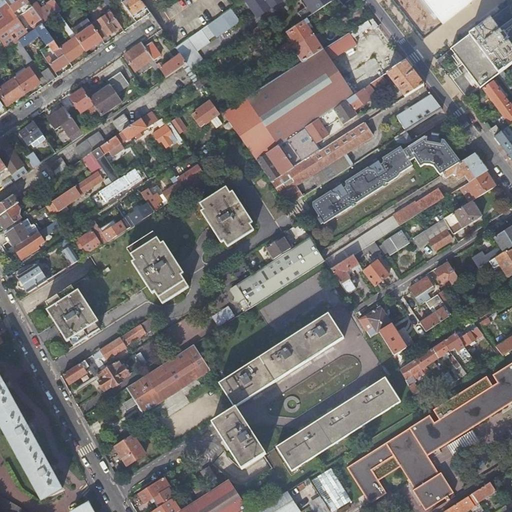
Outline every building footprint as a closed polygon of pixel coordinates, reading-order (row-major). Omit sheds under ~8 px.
[(0,0),(0,38),(4,44),(7,48),(29,32),(26,29),(18,18),(7,2),(5,0),(0,0)] [(24,14),(35,29),(43,24),(44,23),(34,9),(27,0),(8,0),(7,2),(18,18),(24,14)] [(38,6),(34,9),(44,23),(59,12),(62,10),(54,0),(46,0),(49,4),(40,9),(38,6)] [(102,0),(104,2),(121,27),(124,31),(128,28),(125,24),(127,22),(117,8),(114,10),(110,3),(107,0),(102,0)] [(147,9),(140,0),(125,0),(121,3),(133,19),(147,9)] [(244,0),(251,9),(257,18),(282,0),(244,0)] [(303,22),(306,20),(325,7),(334,0),(299,0),(305,9),(297,14),(303,22)] [(334,0),(325,7),(329,14),(350,0),(334,0)] [(464,0),(472,10),(484,0),(464,0)] [(111,33),(121,27),(104,2),(100,5),(107,15),(92,25),(102,40),(111,33)] [(229,10),(175,48),(180,55),(186,64),(192,72),(205,63),(197,52),(239,23),(229,10)] [(480,89),(498,75),(502,72),(511,64),(511,41),(511,40),(508,43),(506,41),(502,35),(490,19),(450,50),(452,52),(453,54),(450,57),(472,87),(476,84),(480,89)] [(293,43),(296,48),(314,36),(310,31),(313,29),(306,20),(303,22),(286,33),(293,43)] [(43,24),(35,29),(19,40),(27,51),(30,50),(28,47),(26,44),(40,35),(47,45),(49,44),(54,41),(43,24)] [(94,46),(102,40),(92,25),(90,24),(88,25),(89,27),(76,36),(85,51),(94,46)] [(231,127),(232,129),(234,131),(256,162),(280,145),(305,129),(318,120),(333,110),(353,97),(341,79),(330,61),(345,52),(346,53),(357,46),(355,44),(357,42),(354,37),(351,39),(348,34),(323,50),(291,70),(222,114),(228,122),(231,127)] [(154,35),(148,38),(151,43),(157,39),(154,35)] [(77,57),(85,51),(76,36),(59,48),(69,63),(77,57)] [(287,64),(291,70),(323,50),(314,36),(296,48),(293,50),(298,57),(287,64)] [(280,38),(272,43),(274,46),(282,40),(280,38)] [(27,51),(19,40),(13,44),(16,48),(27,64),(33,60),(27,51)] [(62,68),(69,63),(59,48),(54,41),(49,44),(58,58),(52,62),(49,57),(46,59),(54,73),(62,68)] [(145,48),(142,43),(133,49),(124,55),(134,71),(149,61),(152,59),(145,48)] [(152,59),(154,61),(161,56),(151,43),(145,48),(152,59)] [(293,43),(287,46),(291,51),(293,50),(296,48),(293,43)] [(13,44),(7,48),(0,53),(0,54),(3,59),(10,54),(9,52),(16,48),(13,44)] [(274,52),(279,59),(282,57),(290,52),(291,51),(287,46),(279,52),(278,50),(274,52)] [(290,52),(282,57),(284,60),(292,55),(290,52)] [(159,70),(165,79),(182,67),(186,64),(180,55),(171,61),(162,68),(159,64),(156,66),(159,70)] [(156,72),(159,70),(156,66),(154,61),(152,59),(149,61),(151,64),(156,72)] [(151,64),(149,61),(134,71),(136,74),(151,64)] [(423,85),(406,62),(404,63),(387,74),(404,97),(423,85)] [(182,67),(193,83),(198,80),(192,72),(186,64),(182,67)] [(48,83),(55,79),(48,68),(41,73),(48,83)] [(129,79),(133,76),(128,68),(124,71),(129,79)] [(15,79),(25,94),(34,88),(33,86),(35,84),(38,82),(29,69),(15,79)] [(509,90),(511,87),(511,84),(502,72),(498,75),(509,90)] [(97,112),(101,117),(122,103),(116,94),(128,86),(120,73),(114,77),(109,81),(111,85),(89,100),(93,105),(95,108),(97,112)] [(16,100),(25,94),(15,79),(12,74),(8,76),(11,81),(0,89),(0,94),(7,106),(16,100)] [(353,97),(333,110),(340,120),(343,125),(357,116),(353,111),(371,100),(368,95),(387,83),(383,77),(353,97)] [(511,107),(505,98),(507,96),(495,80),(484,89),(493,102),(503,116),(501,118),(503,121),(506,119),(511,125),(511,124),(511,107)] [(82,113),(93,105),(89,100),(83,90),(78,94),(72,98),(81,113),(82,113)] [(442,109),(431,96),(397,118),(406,132),(442,109)] [(205,124),(210,121),(216,117),(218,116),(209,103),(192,115),(201,128),(205,124)] [(93,105),(82,113),(85,116),(86,116),(87,117),(88,117),(88,118),(97,112),(95,108),(93,105)] [(67,112),(75,124),(82,119),(74,107),(67,112)] [(68,138),(79,130),(75,124),(67,112),(65,109),(56,115),(47,120),(54,132),(61,127),(68,138)] [(333,110),(318,120),(324,129),(340,120),(333,110)] [(120,134),(116,137),(120,144),(126,140),(128,142),(136,137),(139,134),(157,122),(151,113),(132,126),(120,134)] [(113,123),(120,134),(132,126),(124,115),(113,123)] [(216,117),(210,121),(215,129),(222,125),(216,117)] [(171,123),(178,135),(186,130),(178,119),(171,123)] [(318,120),(305,129),(315,144),(329,136),(324,129),(318,120)] [(32,144),(43,136),(34,123),(27,128),(20,133),(28,146),(32,144)] [(176,133),(170,123),(153,134),(159,144),(162,142),(166,149),(175,142),(178,147),(181,145),(183,143),(176,133)] [(293,169),(271,183),(288,208),(303,198),(296,187),(373,138),(364,124),(320,152),(293,169)] [(495,138),(503,131),(498,124),(489,130),(495,138)] [(511,124),(511,125),(503,131),(495,138),(501,145),(511,160),(511,124)] [(293,169),(320,152),(315,144),(305,129),(280,145),(283,149),(280,151),(293,169)] [(89,155),(94,152),(106,144),(98,133),(75,149),(83,160),(89,155)] [(34,148),(46,140),(43,136),(32,144),(34,148)] [(94,152),(99,159),(109,153),(111,156),(114,154),(117,152),(115,149),(121,145),(120,144),(116,137),(106,144),(94,152)] [(444,175),(461,164),(445,143),(443,141),(435,139),(427,138),(426,139),(404,153),(401,149),(383,160),(384,161),(383,165),(381,166),(384,172),(381,174),(378,176),(375,170),(372,172),(370,172),(369,169),(346,184),(347,185),(346,189),(344,191),(348,196),(342,200),(338,194),(335,196),(333,195),(332,193),(313,204),(314,209),(321,220),(319,222),(322,227),(324,225),(325,226),(352,208),(353,205),(357,205),(384,188),(384,184),(388,185),(397,180),(401,175),(413,167),(410,163),(416,159),(421,168),(425,166),(431,165),(436,166),(443,176),(444,175)] [(0,140),(0,159),(7,170),(9,175),(21,167),(3,139),(0,140)] [(280,145),(256,162),(271,183),(293,169),(280,151),(283,149),(280,145)] [(102,169),(104,167),(99,160),(99,159),(94,152),(89,155),(99,171),(102,169)] [(33,153),(26,158),(33,169),(40,165),(41,164),(33,153)] [(485,167),(476,155),(461,164),(444,175),(446,179),(453,175),(456,176),(459,181),(465,177),(470,183),(486,173),(488,171),(485,167)] [(49,167),(56,178),(68,170),(61,159),(49,167)] [(325,184),(350,168),(346,162),(321,178),(325,184)] [(111,172),(107,166),(104,167),(102,169),(106,175),(111,172)] [(381,166),(375,170),(378,176),(381,174),(384,172),(381,166)] [(21,167),(9,175),(14,183),(26,175),(21,167)] [(187,174),(177,181),(180,185),(185,193),(194,187),(192,184),(190,181),(195,178),(197,181),(197,182),(204,178),(197,167),(187,174)] [(106,175),(112,185),(117,181),(111,172),(106,175)] [(488,176),(486,173),(470,183),(466,185),(476,201),(496,188),(494,185),(488,176)] [(0,181),(0,192),(14,183),(9,175),(0,181)] [(134,184),(129,176),(100,194),(105,202),(120,193),(134,184)] [(94,177),(75,190),(80,198),(82,196),(85,195),(83,193),(98,183),(94,177)] [(177,181),(175,178),(171,181),(175,188),(180,185),(177,181)] [(434,180),(414,192),(418,199),(438,187),(434,180)] [(0,216),(16,206),(42,188),(38,183),(15,200),(13,197),(0,205),(0,216)] [(185,193),(180,185),(175,188),(162,196),(158,199),(156,195),(160,193),(158,189),(156,186),(141,195),(147,205),(153,214),(185,193)] [(45,207),(51,216),(58,211),(59,212),(61,211),(66,207),(73,202),(80,198),(75,190),(73,188),(45,207)] [(205,210),(203,211),(201,213),(210,228),(221,245),(224,243),(226,242),(227,244),(230,248),(252,234),(247,228),(250,226),(253,224),(233,193),(230,195),(227,196),(223,190),(202,204),(205,210)] [(416,204),(325,261),(331,271),(354,256),(375,243),(417,216),(445,199),(439,190),(416,205),(416,204)] [(344,191),(338,194),(342,200),(348,196),(344,191)] [(477,210),(473,203),(444,221),(453,235),(482,217),(477,210)] [(130,228),(153,214),(147,205),(145,207),(143,208),(135,213),(124,219),(125,220),(130,228)] [(0,228),(1,229),(3,232),(6,230),(20,221),(21,220),(19,216),(20,211),(16,206),(0,216),(0,223),(1,225),(0,225),(0,228)] [(10,241),(14,249),(38,233),(33,225),(31,226),(27,219),(22,223),(7,233),(6,234),(8,238),(10,241)] [(107,222),(111,229),(117,225),(113,219),(107,222)] [(107,231),(102,234),(108,242),(130,228),(125,220),(117,225),(111,229),(107,231)] [(22,223),(20,221),(6,230),(7,233),(22,223)] [(102,234),(94,221),(90,224),(101,242),(104,245),(108,242),(102,234)] [(453,235),(444,221),(435,226),(436,226),(424,234),(414,240),(418,246),(423,244),(428,240),(435,251),(444,245),(452,240),(451,237),(453,235)] [(38,233),(14,249),(18,255),(21,261),(38,250),(37,247),(44,243),(41,239),(59,228),(55,222),(38,233)] [(507,251),(511,247),(511,227),(495,238),(504,253),(507,251)] [(99,243),(92,233),(85,237),(79,241),(80,242),(77,244),(80,249),(83,247),(88,253),(100,245),(99,243)] [(382,253),(384,256),(389,253),(390,256),(409,244),(402,233),(379,248),(382,253)] [(153,234),(150,235),(158,247),(160,246),(153,234)] [(172,258),(163,244),(160,246),(158,247),(150,235),(130,249),(137,261),(135,262),(132,264),(152,296),(155,294),(163,306),(188,289),(181,277),(184,275),(172,258)] [(267,249),(276,262),(292,252),(283,238),(275,244),(267,249)] [(253,276),(232,290),(231,292),(235,298),(235,302),(239,304),(240,303),(246,312),(325,261),(320,254),(310,240),(292,252),(276,262),(253,276)] [(379,248),(375,243),(354,256),(358,264),(371,255),(373,258),(382,253),(379,248)] [(71,266),(78,261),(71,249),(68,250),(65,252),(63,249),(61,250),(71,266)] [(127,250),(135,262),(137,261),(130,249),(127,250)] [(511,250),(508,253),(507,251),(504,253),(490,262),(494,269),(500,265),(509,279),(511,276),(511,250)] [(485,252),(475,255),(478,267),(488,264),(485,252)] [(358,264),(354,256),(331,271),(348,296),(353,293),(357,290),(345,273),(359,265),(358,264)] [(364,273),(376,287),(383,282),(389,277),(385,271),(388,268),(381,259),(364,273)] [(453,285),(459,281),(458,279),(449,264),(442,268),(436,272),(437,274),(440,280),(444,285),(449,281),(450,281),(453,285)] [(23,284),(28,293),(50,279),(49,277),(45,279),(37,266),(27,271),(26,270),(17,275),(23,284)] [(419,284),(409,290),(420,306),(426,302),(431,299),(428,294),(426,292),(434,287),(428,278),(419,284)] [(47,304),(69,289),(68,288),(47,303),(47,304)] [(98,323),(77,292),(74,293),(73,295),(69,289),(47,304),(51,309),(48,310),(46,312),(66,344),(69,342),(71,340),(72,341),(75,346),(97,332),(93,327),(95,325),(98,323)] [(441,293),(438,295),(446,307),(452,316),(457,312),(443,291),(441,293)] [(431,299),(426,302),(430,309),(434,315),(421,323),(420,323),(426,333),(449,318),(443,309),(446,307),(438,295),(431,299)] [(377,334),(392,324),(381,308),(370,315),(360,322),(367,332),(373,328),(377,334)] [(327,350),(344,339),(329,315),(219,385),(235,409),(212,424),(216,430),(219,435),(244,420),(240,414),(236,408),(249,400),(290,374),(327,350)] [(491,322),(488,318),(478,324),(483,331),(486,329),(484,327),(491,322)] [(150,320),(121,338),(127,347),(139,338),(152,330),(154,333),(157,331),(150,320)] [(418,338),(426,333),(420,323),(418,320),(409,325),(418,338)] [(461,331),(470,325),(467,321),(461,325),(462,326),(459,328),(461,331)] [(477,328),(476,326),(473,323),(470,325),(461,331),(460,332),(463,337),(477,328)] [(463,337),(460,332),(455,335),(465,348),(469,345),(471,347),(475,344),(473,342),(483,336),(477,328),(463,337)] [(465,348),(455,335),(443,342),(450,352),(456,349),(458,353),(459,352),(464,359),(466,358),(468,362),(473,358),(465,348)] [(510,352),(511,350),(511,337),(496,347),(503,356),(510,352)] [(92,357),(99,368),(104,365),(104,364),(108,362),(107,360),(127,347),(121,338),(101,351),(98,353),(92,357)] [(450,352),(443,342),(432,349),(439,359),(450,352)] [(211,372),(194,346),(127,389),(133,399),(137,396),(141,402),(137,405),(143,415),(211,372)] [(439,359),(432,349),(416,360),(422,370),(427,376),(431,374),(427,367),(431,365),(433,368),(437,366),(435,362),(439,359)] [(96,377),(102,373),(101,370),(99,368),(92,357),(85,361),(89,367),(94,375),(96,377)] [(462,378),(467,375),(454,357),(450,360),(462,378)] [(130,372),(123,360),(107,370),(102,373),(96,377),(99,382),(105,392),(112,387),(113,388),(123,382),(122,381),(130,375),(128,373),(130,372)] [(422,370),(416,360),(400,370),(406,380),(406,381),(412,392),(414,395),(419,392),(414,384),(417,382),(413,376),(422,370)] [(89,367),(85,361),(63,375),(67,380),(70,385),(87,374),(85,370),(89,367)] [(435,424),(430,416),(348,468),(371,503),(387,493),(378,481),(401,467),(415,490),(413,491),(425,511),(435,505),(445,499),(447,502),(455,497),(441,474),(439,475),(427,456),(511,403),(511,364),(494,376),(499,384),(494,387),(488,377),(434,411),(440,421),(435,424)] [(447,387),(455,382),(449,373),(441,378),(447,387)] [(0,423),(42,500),(62,489),(52,472),(50,467),(31,432),(28,426),(8,391),(5,385),(0,376),(0,423)] [(291,439),(277,448),(290,469),(399,400),(385,378),(366,391),(326,416),(291,439)] [(127,411),(137,405),(141,402),(137,396),(133,399),(123,405),(125,408),(127,411)] [(399,400),(290,469),(292,473),(347,438),(401,403),(399,400)] [(248,426),(244,420),(219,435),(223,441),(229,450),(235,459),(242,471),(266,455),(259,444),(248,426)] [(146,455),(134,435),(115,447),(121,457),(127,467),(146,455)] [(217,478),(209,467),(201,473),(208,484),(217,478)] [(318,478),(329,496),(337,508),(338,510),(352,501),(332,469),(318,478)] [(171,487),(165,478),(139,494),(142,499),(145,503),(151,500),(152,499),(154,503),(158,509),(173,499),(173,494),(169,488),(171,487)] [(243,500),(230,480),(206,495),(200,499),(187,507),(180,511),(179,511),(240,511),(248,507),(243,500)] [(200,499),(206,495),(198,483),(192,487),(197,495),(200,499)] [(497,491),(491,483),(473,494),(479,503),(497,491)] [(298,511),(287,492),(255,511),(298,511)] [(479,503),(473,494),(445,511),(466,511),(480,504),(479,503)] [(0,505),(12,511),(28,511),(0,495),(0,505)] [(323,500),(330,511),(331,511),(337,508),(329,496),(323,500)] [(158,509),(152,511),(179,511),(180,511),(178,507),(173,499),(158,509)] [(311,506),(314,511),(330,511),(323,500),(311,506)] [(506,505),(503,501),(495,507),(498,511),(506,505)] [(71,511),(93,511),(88,503),(71,511)]
